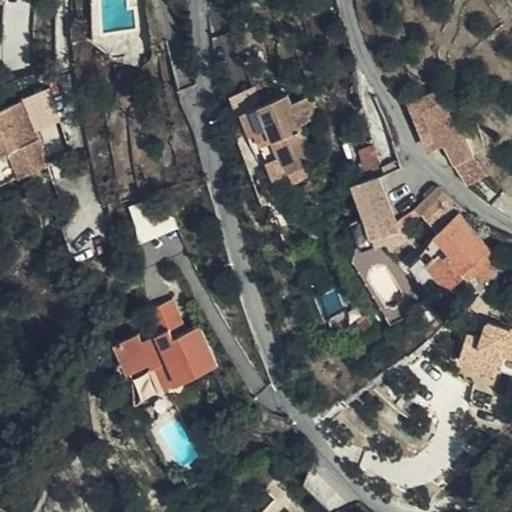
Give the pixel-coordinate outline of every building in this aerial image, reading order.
[(438,82),(409,96),(431,131),(437,128),(449,153),(466,143),(438,82)] [(251,134),(253,134),(268,127),(288,173),(297,169),(312,162),(315,161),(300,125),(291,102),(287,93),(243,111),(251,134)] [(0,177),(49,162),(28,95),(0,104),(0,177)] [(307,95),(291,102),(300,125),(317,116),(307,95)] [(268,127),(253,134),(272,178),(288,173),(268,127)] [(418,197),(415,192),(400,158),(384,166),(372,136),(360,141),(364,153),(360,154),(368,171),(351,176),(367,213),(378,209),(383,217),(398,213),(397,209),(418,197)] [(467,173),(477,160),(466,143),(449,153),(467,173)] [(312,162),(297,169),(312,207),(328,201),(312,162)] [(458,202),(465,197),(444,177),(421,187),(415,192),(418,197),(438,222),(436,224),(440,228),(411,255),(441,288),(473,260),(495,242),(458,202)] [(167,191),(133,200),(142,235),(176,227),(167,191)] [(503,252),(495,242),(473,260),(481,269),(503,252)] [(138,372),(143,370),(157,365),(165,388),(204,372),(187,328),(170,334),(159,303),(139,311),(148,332),(126,341),(125,336),(101,344),(113,375),(136,367),(138,372)] [(157,365),(143,370),(153,394),(165,388),(157,365)] [(294,487),(319,511),(340,511),(345,511),(303,467),(294,487)] [(275,511),(262,498),(248,511),(275,511)]
